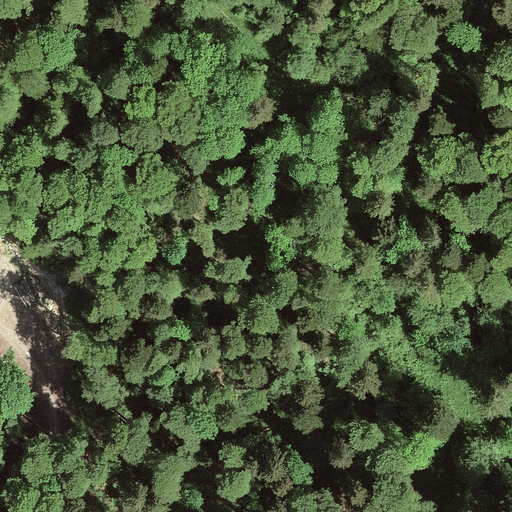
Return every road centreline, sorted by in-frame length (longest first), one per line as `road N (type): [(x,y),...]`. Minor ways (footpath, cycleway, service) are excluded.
road 1 (track): [(211,0),(301,75),(440,162),(511,187)]
road 2 (track): [(32,511),(47,471),(43,404),(0,335)]
